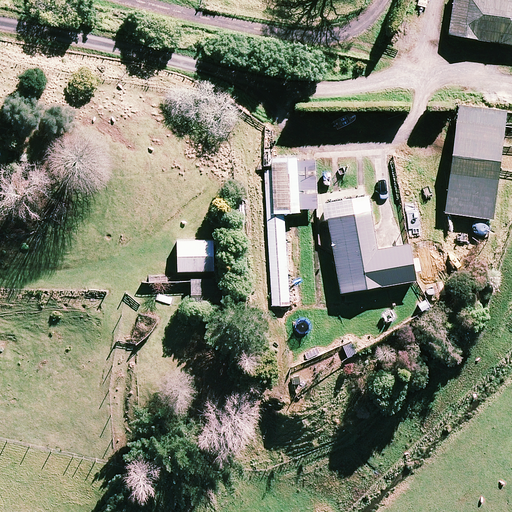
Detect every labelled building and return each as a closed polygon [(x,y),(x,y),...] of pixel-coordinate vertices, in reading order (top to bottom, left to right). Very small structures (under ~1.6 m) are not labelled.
[(511,0),(456,0),(452,33),(511,40),(511,0)] [(506,110),(459,104),(446,210),(494,216),(506,110)] [(297,156),(266,157),(271,306),(288,305),(285,210),(299,209),(297,156)] [(377,247),(367,192),(325,200),(342,289),(416,275),(410,241),(377,247)] [(214,268),(215,237),(178,237),(178,268),(214,268)] [(222,276),(190,276),(190,305),(222,305),(222,276)]
